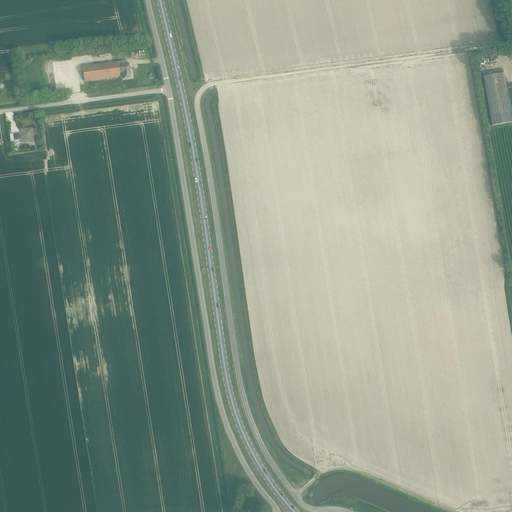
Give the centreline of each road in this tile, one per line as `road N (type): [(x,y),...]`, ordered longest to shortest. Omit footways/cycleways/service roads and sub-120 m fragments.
road 1 (primary): [(294,511),(236,417),(159,0)]
road 2 (unclassified): [(347,511),(300,503),(248,414),(199,93)]
road 3 (unclassified): [(278,511),(242,461),(220,406),(168,89)]
road 4 (track): [(199,93),(216,82),(461,50)]
road 5 (unclassified): [(0,111),(168,89)]
